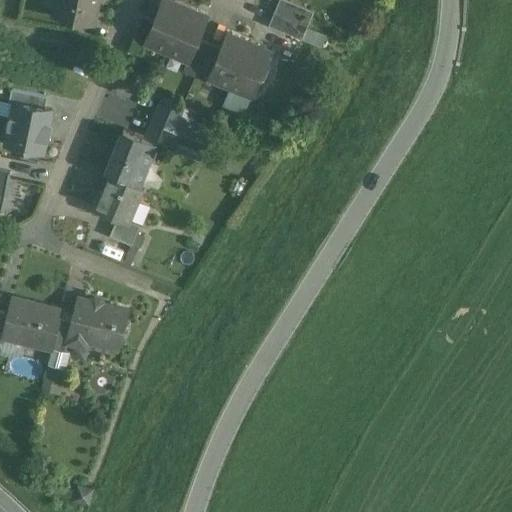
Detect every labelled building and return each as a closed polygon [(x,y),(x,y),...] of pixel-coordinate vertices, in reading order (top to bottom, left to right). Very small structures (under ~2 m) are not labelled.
[(56,0),(54,1),(52,11),(55,16),(93,24),(97,0),(56,0)] [(206,16),(167,0),(161,0),(153,20),(144,42),(145,43),(187,60),(188,61),(197,39),(206,16)] [(313,11),(285,0),(278,0),(273,12),(306,26),(313,11)] [(306,26),(273,12),(268,26),(301,40),(306,26)] [(142,16),(128,49),(140,54),(145,43),(144,42),(153,20),(142,16)] [(209,72),(207,77),(229,87),(248,42),(226,33),(219,48),(209,72)] [(197,39),(188,61),(187,60),(182,71),(194,77),(198,68),(208,43),(197,39)] [(248,42),(229,87),(251,96),(258,81),(264,78),(266,73),(264,67),(270,52),(248,42)] [(219,48),(208,43),(198,68),(209,72),(219,48)] [(7,103),(42,108),(44,97),(9,90),(7,102),(7,103)] [(162,98),(151,123),(172,131),(182,107),(162,98)] [(42,108),(7,103),(0,145),(43,152),(50,110),(42,108)] [(182,107),(172,131),(151,123),(146,135),(199,156),(210,131),(191,123),(196,112),(182,107)] [(155,143),(122,129),(106,170),(110,173),(138,184),(155,143)] [(0,169),(0,208),(2,208),(10,171),(0,169)] [(138,184),(110,173),(95,209),(117,218),(129,222),(130,221),(144,187),(138,184)] [(129,222),(117,218),(110,236),(131,245),(140,225),(130,221),(129,222)] [(62,308),(12,296),(8,311),(2,334),(52,346),(60,316),(62,308)] [(99,298),(94,296),(89,299),(76,296),(71,318),(67,334),(68,335),(67,340),(84,344),(86,339),(119,347),(125,325),(123,324),(127,309),(102,303),(99,298)] [(8,311),(0,309),(0,333),(2,334),(8,311)] [(60,316),(52,346),(52,347),(65,349),(67,340),(68,335),(67,334),(71,318),(60,316)] [(3,337),(1,351),(22,354),(24,340),(3,337)] [(65,349),(52,347),(52,346),(49,362),(64,366),(69,349),(65,349)]
